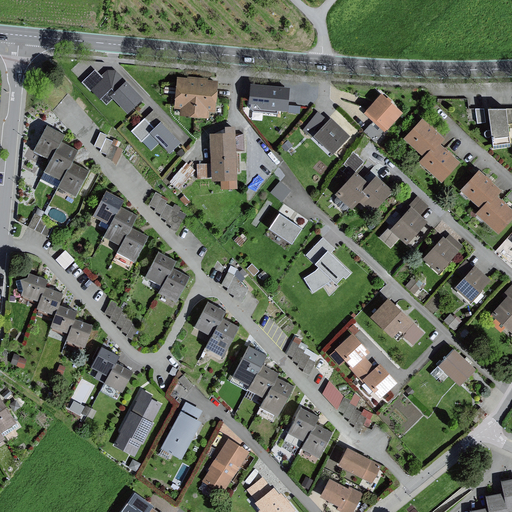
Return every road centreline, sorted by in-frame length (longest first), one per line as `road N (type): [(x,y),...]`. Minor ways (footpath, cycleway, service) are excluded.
road 1 (secondary): [(19,34),(323,63)]
road 2 (residential): [(415,483),(325,406),(203,276)]
road 3 (residential): [(203,276),(163,351),(148,360),(131,354),(46,260),(0,243)]
road 4 (residential): [(66,110),(203,276)]
road 5 (unclassified): [(0,243),(19,34)]
road 6 (secondary): [(323,63),(511,68)]
